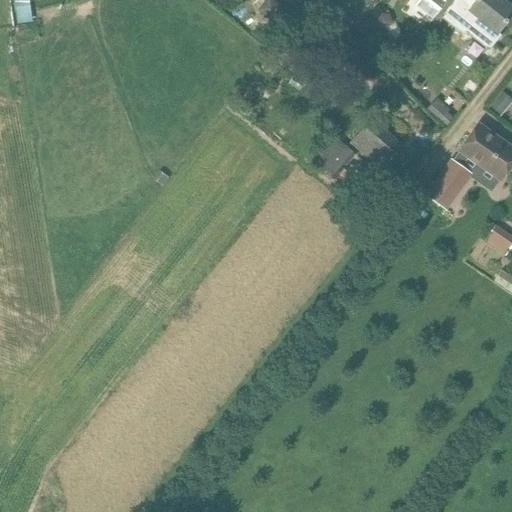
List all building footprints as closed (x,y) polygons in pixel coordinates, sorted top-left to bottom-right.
[(324,0),(312,0),(307,7),(317,15),(327,2),(324,0)] [(419,0),(436,13),(447,0),(419,0)] [(453,0),(443,14),(489,51),(501,35),(497,32),(511,14),(511,8),(501,0),(453,0)] [(344,15),(334,28),(344,36),(354,23),(344,15)] [(393,56),(399,47),(389,38),(373,59),(388,71),(397,60),(393,56)] [(351,77),(370,92),(380,79),(362,64),(351,77)] [(436,99),(426,110),(439,122),(450,111),(436,99)] [(402,146),(387,133),(370,119),(350,143),(368,158),(375,150),(388,162),(402,146)] [(511,161),(511,149),(494,136),(477,125),(459,150),(500,179),(511,161)] [(331,178),(352,152),(331,136),(310,161),(331,178)] [(470,174),(468,173),(452,161),(427,196),(446,209),(470,174)] [(485,241),(505,254),(511,243),(511,237),(496,226),(485,241)]
